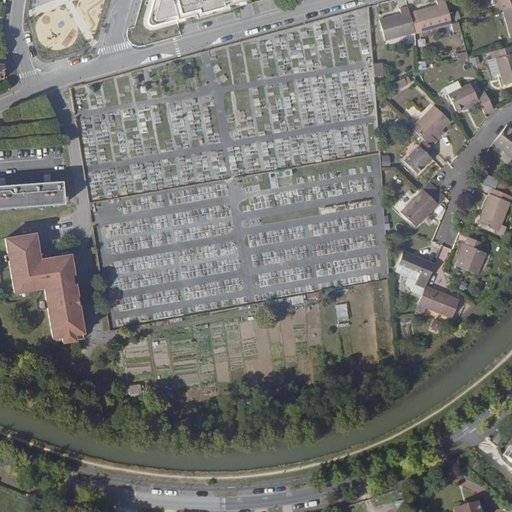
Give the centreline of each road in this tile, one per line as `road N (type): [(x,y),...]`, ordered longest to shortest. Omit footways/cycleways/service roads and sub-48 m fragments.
road 1 (tertiary): [(124,496),(252,503),(347,484),(423,452),(511,385)]
road 2 (residential): [(116,62),(314,7)]
road 3 (residential): [(511,111),(460,176),(440,238)]
road 4 (tertiary): [(0,459),(124,496)]
